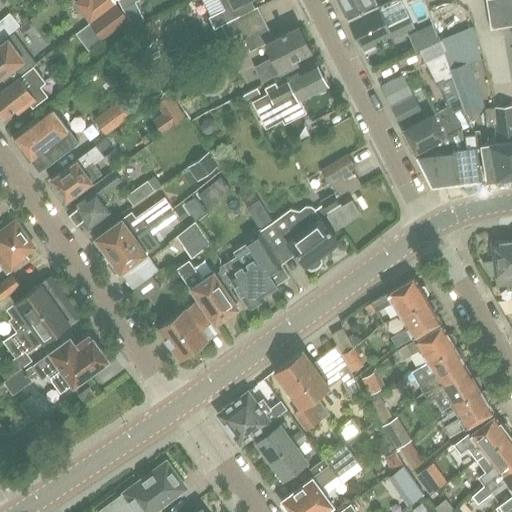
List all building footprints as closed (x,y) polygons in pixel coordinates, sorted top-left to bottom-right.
[(116,2),(114,0),(91,0),(94,3),(83,12),(91,22),(116,2)] [(119,0),(123,7),(133,25),(145,18),(135,1),(136,0),(119,0)] [(200,0),(215,28),(223,24),(233,19),(255,8),(250,0),(200,0)] [(375,2),(374,0),(337,0),(346,15),(375,2)] [(511,0),(485,0),(490,29),(511,24),(511,0)] [(103,38),(129,19),(118,5),(116,2),(91,22),(103,38)] [(265,5),(270,29),(283,26),(278,2),(265,5)] [(258,6),(223,24),(229,38),(241,32),(244,38),(268,26),(258,6)] [(350,24),(361,45),(374,39),(377,44),(414,26),(408,14),(387,25),(379,9),(350,24)] [(0,35),(3,38),(19,25),(12,16),(0,26),(0,35)] [(465,114),(467,113),(485,105),(470,62),(481,59),(472,24),(438,39),(443,53),(451,75),(458,92),(465,114)] [(271,58),(255,66),(262,81),(295,64),(293,59),(307,52),(305,48),(302,42),(305,40),(300,29),(296,31),(295,29),(295,28),(274,38),(264,44),(271,58)] [(435,39),(430,28),(411,36),(416,48),(435,39)] [(0,75),(14,65),(21,75),(34,65),(36,64),(13,33),(0,42),(0,75)] [(444,79),(451,75),(443,53),(425,61),(435,82),(443,78),(444,79)] [(268,93),(251,102),(265,128),(282,120),(283,123),(305,111),(299,99),(326,85),(315,62),(287,76),(289,81),(268,92),(268,93)] [(33,107),(49,95),(41,85),(46,82),(34,65),(21,75),(0,90),(0,110),(5,117),(17,108),(19,112),(30,104),(33,107)] [(380,85),(401,124),(422,114),(402,74),(380,85)] [(185,117),(167,93),(153,102),(161,113),(152,119),(161,132),(185,117)] [(133,113),(122,98),(94,119),(105,133),(133,113)] [(482,179),(476,146),(480,145),(480,143),(481,143),(479,129),(474,130),(471,121),(467,113),(465,114),(458,118),(451,104),(436,112),(453,148),(457,182),(482,179)] [(499,141),(481,143),(480,143),(480,145),(486,179),(511,175),(511,155),(505,126),(509,125),(508,119),(511,118),(511,104),(495,107),(484,108),(486,125),(497,124),(499,141)] [(39,171),(78,142),(51,106),(12,136),(39,171)] [(453,148),(436,112),(403,129),(414,152),(442,137),(444,149),(453,148)] [(205,118),(201,124),(202,129),(206,132),(212,130),(215,125),(214,119),(210,116),(205,118)] [(442,137),(414,152),(429,181),(435,184),(457,182),(453,148),(444,149),(442,137)] [(106,157),(100,150),(97,146),(77,161),(53,180),(60,189),(58,193),(62,199),(66,198),(68,201),(93,182),(92,180),(102,173),(96,165),(106,157)] [(218,164),(209,151),(188,166),(197,179),(218,164)] [(356,166),(348,152),(321,169),(329,182),(356,166)] [(84,223),(89,230),(111,213),(100,198),(116,186),(115,184),(121,179),(115,171),(92,188),(95,192),(70,211),(72,214),(72,216),(77,223),(79,223),(81,226),(84,223)] [(154,190),(147,180),(126,195),(133,204),(154,190)] [(339,203),(332,192),(331,193),(320,198),(327,210),(339,203)] [(104,248),(110,256),(169,212),(174,209),(166,198),(142,215),(144,218),(139,221),(133,213),(124,220),(123,219),(97,238),(98,240),(96,242),(102,250),(104,248)] [(351,199),(326,214),(335,228),(360,213),(351,199)] [(319,254),(338,241),(320,216),(325,213),(320,205),(314,210),(310,206),(305,206),(300,211),(289,208),(272,221),(258,200),(247,207),(260,228),(275,252),(289,243),(305,265),(306,266),(310,268),(315,267),(319,265),(321,260),(320,256),(319,254)] [(169,212),(110,256),(116,264),(113,266),(119,273),(122,271),(160,243),(153,234),(174,219),(169,212)] [(27,256),(25,253),(34,246),(15,220),(2,229),(1,227),(0,227),(0,263),(5,270),(9,267),(10,268),(27,256)] [(210,243),(193,222),(176,236),(192,257),(210,243)] [(287,271),(282,264),(275,252),(260,228),(244,238),(255,256),(227,273),(248,306),(262,297),(262,295),(276,286),(273,280),(287,271)] [(511,240),(491,243),(493,261),(482,262),(489,276),(495,276),(497,287),(511,285),(511,289),(511,295),(511,296),(511,297),(511,240)] [(210,318),(212,317),(215,321),(225,315),(230,316),(233,314),(233,310),(237,307),(229,295),(230,294),(214,270),(202,278),(189,259),(176,267),(191,288),(192,288),(196,294),(195,295),(210,318)] [(0,283),(0,297),(1,299),(20,284),(12,274),(0,283)] [(17,330),(66,296),(51,276),(16,302),(16,303),(7,309),(13,317),(9,320),(17,330)] [(160,287),(151,276),(137,286),(146,296),(160,287)] [(393,301),(400,313),(427,297),(426,295),(428,292),(424,286),(420,286),(419,285),(417,286),(412,277),(372,301),(377,310),(393,301)] [(137,287),(128,293),(135,303),(144,296),(137,287)] [(45,342),(81,315),(66,296),(17,330),(3,340),(15,356),(0,366),(0,369),(6,378),(32,359),(28,353),(32,350),(44,341),(45,342)] [(429,299),(427,297),(400,313),(408,327),(392,337),(397,345),(437,322),(433,313),(435,312),(434,310),(436,306),(432,300),(429,299)] [(186,307),(157,327),(179,358),(206,338),(200,329),(209,322),(195,301),(186,307)] [(439,325),(399,349),(404,358),(420,348),(428,362),(455,346),(453,343),(455,339),(452,334),(448,334),(447,332),(444,334),(439,325)] [(343,354),(353,346),(352,345),(358,342),(353,333),(348,336),(343,327),(332,334),(343,354)] [(41,377),(47,373),(60,390),(72,382),(73,382),(106,358),(104,355),(106,352),(101,345),(98,346),(88,334),(74,344),(69,337),(24,370),(28,375),(36,370),(41,377)] [(353,346),(343,354),(352,370),(363,364),(353,346)] [(456,347),(455,346),(428,362),(435,375),(419,384),(424,392),(465,369),(460,361),(463,359),(462,357),(463,354),(460,348),(456,347)] [(329,386),(341,377),(353,399),(364,393),(352,370),(343,354),(326,367),(323,363),(316,368),(303,349),(274,370),(301,407),(294,411),(307,428),(321,419),(308,401),(315,397),(329,386)] [(377,370),(375,367),(373,372),(362,377),(370,393),(385,386),(377,370)] [(452,404),(480,388),(478,386),(480,382),(477,377),(473,376),(472,375),(469,376),(465,369),(424,392),(429,401),(434,398),(441,410),(452,404)] [(481,390),(480,388),(452,404),(459,417),(444,426),(449,435),(490,412),(485,404),(488,402),(486,400),(488,396),(485,390),(481,390)] [(240,443),(270,421),(287,408),(282,401),(270,409),(263,400),(257,404),(248,392),(232,404),(231,402),(222,408),(224,410),(222,411),(221,417),(222,419),(220,420),(234,438),(235,437),(240,443)] [(385,426),(394,418),(380,396),(370,401),(385,426)] [(486,454),(510,435),(508,432),(509,429),(505,424),(501,424),(500,422),(497,424),(492,416),(456,443),(462,452),(470,446),(479,459),(486,454)] [(400,448),(408,441),(394,418),(385,426),(398,449),(400,448)] [(294,443),(291,439),(284,429),(288,426),(284,421),(280,424),(257,441),(258,442),(271,459),(294,443)] [(297,435),(302,442),(308,437),(303,430),(297,435)] [(307,461),(311,458),(308,453),(304,456),(296,446),(302,442),(297,435),(291,439),(294,443),(271,459),(284,477),(283,477),(284,478),(307,461)] [(486,484),(511,463),(511,436),(510,435),(486,454),(479,459),(487,470),(480,476),(486,484)] [(410,440),(408,441),(400,448),(413,468),(423,460),(410,440)] [(326,488),(361,462),(348,443),(346,444),(327,458),(313,468),(317,474),(283,498),(292,511),(322,511),(333,504),(323,491),(326,488)] [(396,451),(386,457),(393,470),(404,464),(396,451)] [(140,482),(115,501),(122,511),(161,511),(162,511),(159,507),(186,487),(170,466),(170,462),(167,462),(166,461),(140,481),(140,482)] [(511,463),(486,484),(472,494),(477,502),(506,481),(511,489),(511,463)] [(403,464),(389,475),(397,485),(411,475),(403,464)] [(430,497),(447,489),(437,467),(420,476),(430,497)] [(472,494),(464,500),(469,508),(477,502),(472,494)] [(450,511),(454,509),(445,497),(437,505),(442,511),(450,511)] [(356,511),(363,507),(357,499),(339,511),(356,511)]
